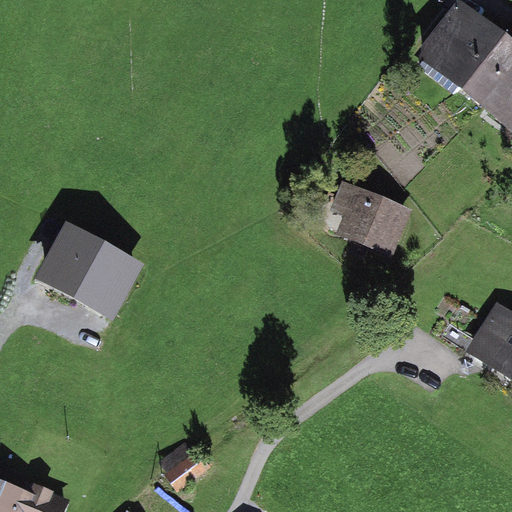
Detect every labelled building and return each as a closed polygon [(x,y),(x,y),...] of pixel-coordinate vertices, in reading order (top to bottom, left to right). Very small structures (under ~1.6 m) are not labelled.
[(423,58),(462,88),(498,42),(459,12),(423,58)] [(511,32),(508,30),(498,42),(462,88),(484,105),(505,79),(511,84),(511,32)] [(511,84),(505,79),(484,105),(511,127),(511,128),(510,131),(511,133),(511,84)] [(356,195),(348,215),(351,217),(344,233),(388,251),(403,214),(356,195)] [(68,236),(46,276),(106,308),(114,294),(119,297),(133,272),(68,236)] [(511,321),(498,312),(474,350),(504,370),(511,375),(511,321)] [(159,463),(168,474),(194,456),(185,444),(159,463)] [(197,453),(194,456),(168,474),(166,476),(177,491),(208,468),(197,453)] [(0,511),(4,511),(5,509),(11,511),(18,494),(23,483),(24,482),(0,471),(0,511)] [(11,511),(5,509),(4,511),(58,511),(62,502),(42,493),(42,491),(23,483),(18,494),(11,511)]
